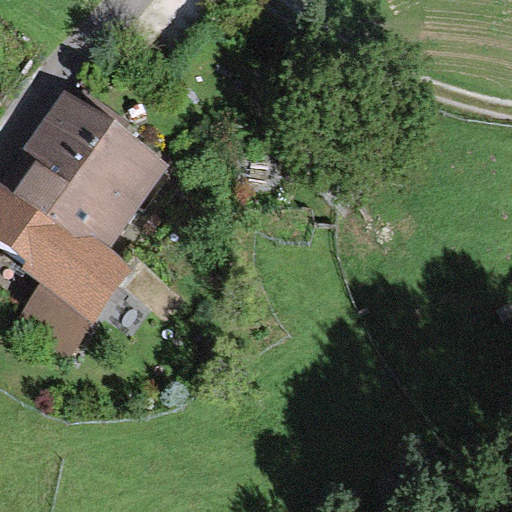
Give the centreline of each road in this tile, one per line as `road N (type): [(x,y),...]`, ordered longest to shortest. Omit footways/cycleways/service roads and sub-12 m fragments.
road 1 (track): [(511,110),(475,107),(369,71),(265,0)]
road 2 (track): [(0,140),(110,0)]
